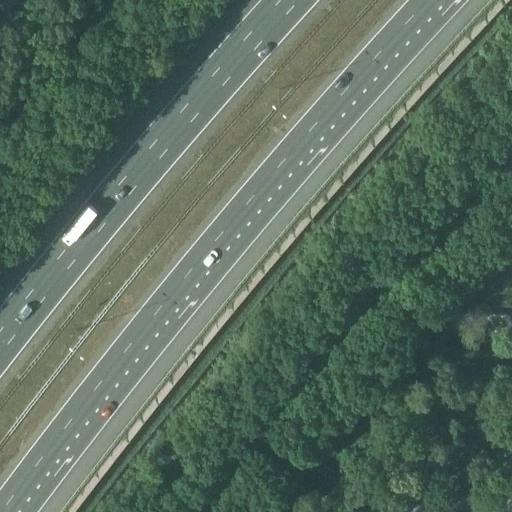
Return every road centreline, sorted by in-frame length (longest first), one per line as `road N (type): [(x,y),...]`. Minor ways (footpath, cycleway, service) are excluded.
road 1 (motorway): [(11,511),(237,223),(438,0)]
road 2 (unclassified): [(195,511),(250,426),(342,318),(511,151)]
road 3 (motorway): [(293,0),(0,344)]
